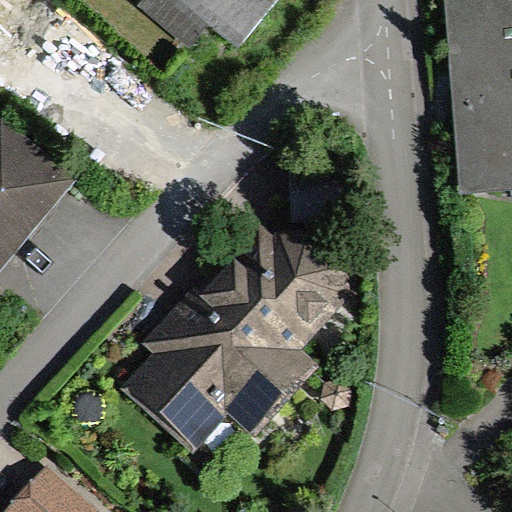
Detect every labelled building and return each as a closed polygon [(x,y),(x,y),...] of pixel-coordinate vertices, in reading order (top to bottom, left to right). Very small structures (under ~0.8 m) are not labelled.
[(142,0),(136,7),(189,51),(209,27),(242,55),(288,0),(142,0)] [(511,0),(451,0),(461,196),(511,191),(511,0)] [(0,119),(0,276),(78,181),(1,119),(0,119)] [(157,355),(125,391),(199,456),(233,417),(258,438),(318,370),(301,355),(348,302),(347,269),(311,230),(275,240),(258,225),(149,348),(157,355)] [(13,511),(92,511),(48,473),(13,511)]
